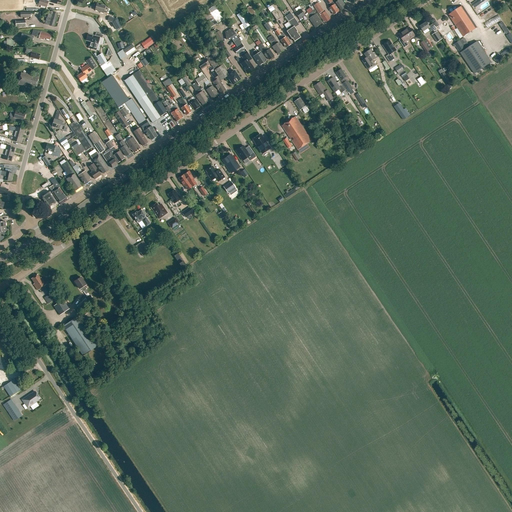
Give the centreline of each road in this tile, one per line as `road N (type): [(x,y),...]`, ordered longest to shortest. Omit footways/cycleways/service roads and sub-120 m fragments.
road 1 (residential): [(52,252),(423,0)]
road 2 (secondary): [(149,158),(374,0)]
road 3 (unclassified): [(140,511),(0,303)]
road 4 (unclassified): [(24,210),(18,183),(69,0)]
road 5 (residential): [(30,221),(71,204),(144,153),(149,158)]
road 6 (secondary): [(41,235),(149,158)]
